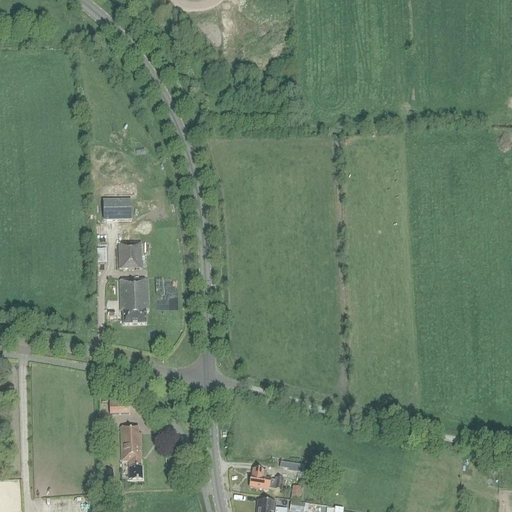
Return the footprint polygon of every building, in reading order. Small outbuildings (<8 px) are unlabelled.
[(104,222),(131,221),(130,202),(103,203),(104,222)] [(98,244),(112,244),(112,234),(98,234),(98,244)] [(141,244),(118,244),(119,271),(142,270),(141,244)] [(147,281),(119,282),(120,312),(123,312),(123,326),(146,325),(146,312),(148,311),(147,281)] [(130,403),(110,404),(110,416),(130,415),(130,403)] [(138,428),(120,429),(122,463),(129,463),(129,469),(132,469),(132,481),(142,481),(142,468),(141,468),(141,457),(142,457),(141,435),(138,435),(138,428)] [(288,470),(288,472),(295,473),(303,474),(304,466),(296,465),(289,464),(288,470)] [(251,477),(250,489),(263,491),(264,492),(267,492),(268,491),(269,491),(269,490),(270,490),(282,492),(284,480),(277,479),(275,479),(275,481),(266,480),(265,480),(266,473),(264,472),(264,471),(261,471),(260,472),(253,471),(252,477),(251,477)] [(300,488),(292,487),(290,500),(299,501),(300,488)] [(258,503),(256,511),(286,511),(287,510),(274,509),(275,504),(258,503)] [(290,511),(295,511),(305,511),(307,505),(291,503),(290,511)]
